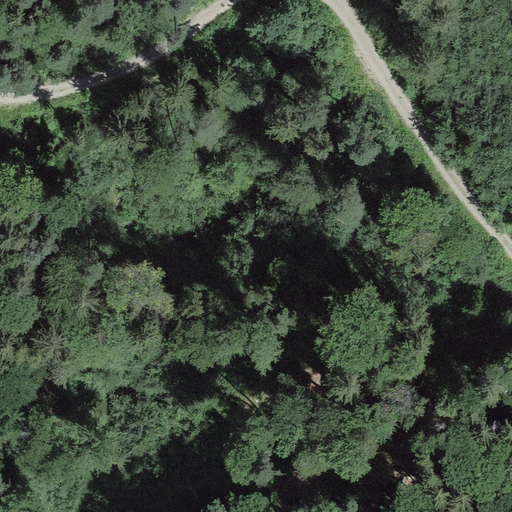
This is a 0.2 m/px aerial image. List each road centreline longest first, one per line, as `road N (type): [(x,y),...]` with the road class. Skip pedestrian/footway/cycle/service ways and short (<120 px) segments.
road 1 (track): [(511,250),(444,165),(334,0)]
road 2 (track): [(230,0),(129,66),(55,90),(0,97)]
